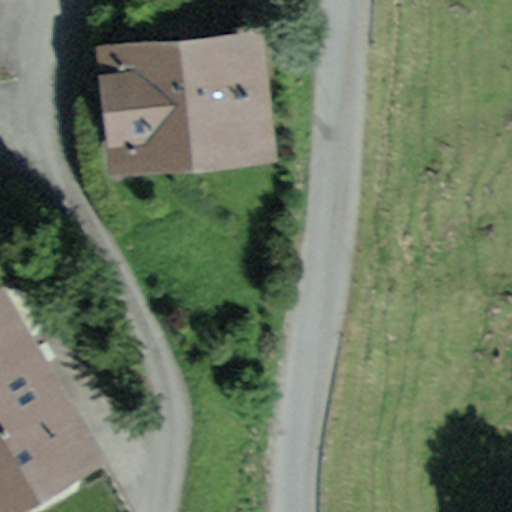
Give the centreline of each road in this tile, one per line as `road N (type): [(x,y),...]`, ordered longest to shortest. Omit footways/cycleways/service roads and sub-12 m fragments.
road 1 (residential): [(56,0),(45,44),(44,112),(60,182),(125,280),(172,387),(182,430),(166,511)]
road 2 (tertiary): [(297,511),(301,418),(339,203),(352,0)]
